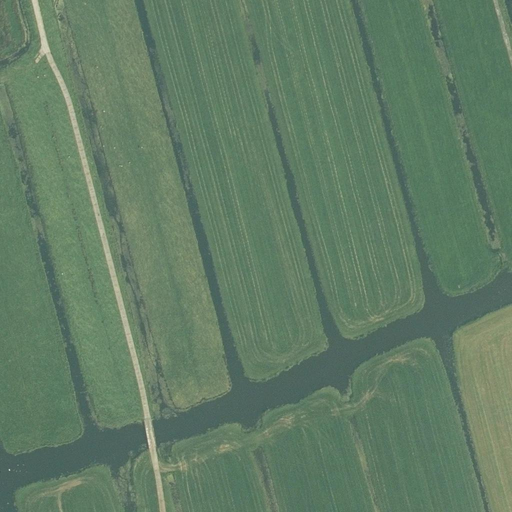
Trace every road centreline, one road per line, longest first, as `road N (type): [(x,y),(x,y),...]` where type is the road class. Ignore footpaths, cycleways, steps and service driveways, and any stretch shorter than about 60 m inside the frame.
road 1 (track): [(161,511),(146,399),(69,96),(44,50),(34,0)]
road 2 (track): [(359,408),(156,470)]
